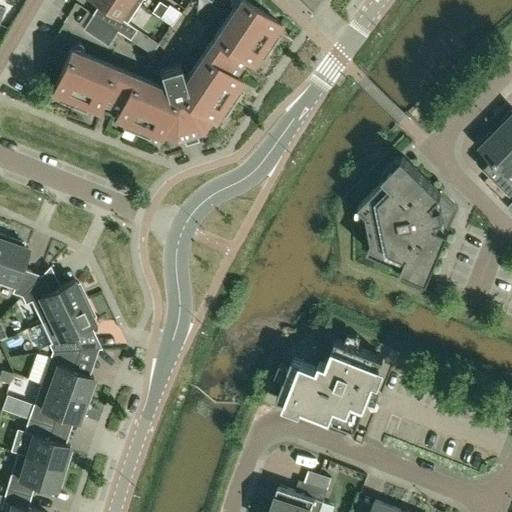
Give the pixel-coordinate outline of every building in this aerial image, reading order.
[(194,135),(195,141),(198,140),(196,134),(203,132),(212,119),(215,121),(220,113),(225,116),(242,91),(237,88),(242,80),(235,75),(245,59),(253,64),(259,56),(263,60),(280,35),(275,31),(281,23),(246,0),(238,0),(185,81),(180,65),(160,71),(164,86),(71,47),(52,91),(61,95),(59,101),(86,112),(89,107),(98,110),(101,102),(119,109),(115,118),(124,122),(122,127),(149,139),(152,133),(161,137),(162,134),(176,140),(194,135)] [(139,3),(133,0),(94,0),(115,14),(108,24),(111,26),(130,38),(137,28),(127,21),(139,3)] [(167,5),(159,0),(152,11),(159,16),(171,24),(180,11),(168,3),(167,5)] [(111,26),(108,24),(93,14),(84,28),(102,40),(111,26)] [(147,37),(141,45),(151,52),(157,44),(147,37)] [(499,128),(511,141),(511,110),(502,120),(504,123),(499,128)] [(511,141),(499,128),(493,134),(490,131),(480,142),(483,144),(481,146),(498,163),(488,173),(510,195),(511,192),(511,141)] [(359,204),(361,207),(362,207),(364,204),(369,210),(372,223),(369,223),(370,227),(373,226),(375,239),(372,246),(369,245),(368,249),(403,263),(401,267),(405,268),(406,265),(429,275),(457,207),(406,156),(388,174),(386,172),(383,174),(385,177),(359,204)] [(21,295),(41,274),(21,267),(28,247),(22,245),(23,242),(7,236),(0,255),(0,282),(13,287),(12,292),(21,295)] [(45,270),(41,274),(21,295),(25,303),(31,300),(41,321),(86,299),(79,283),(76,285),(73,279),(54,289),(45,270)] [(49,343),(52,350),(79,349),(71,333),(93,322),(91,317),(94,315),(86,299),(41,321),(51,342),(49,343)] [(292,357),(277,396),(356,427),(384,356),(336,338),(327,362),(320,360),(317,366),(292,357)] [(35,341),(25,367),(38,372),(48,346),(35,341)] [(79,349),(52,350),(40,382),(87,399),(93,382),(90,381),(92,376),(72,368),(79,349)] [(0,379),(10,382),(13,373),(1,369),(0,371),(0,379)] [(87,399),(40,382),(28,418),(51,425),(56,413),(76,420),(78,414),(81,416),(87,399)] [(51,425),(28,418),(24,430),(33,433),(26,454),(26,455),(64,467),(70,450),(66,449),(68,444),(47,437),(51,425)] [(26,455),(26,454),(17,451),(6,487),(29,494),(33,482),(54,489),(55,483),(59,484),(64,467),(26,455)] [(305,481),(327,488),(331,477),(309,469),(305,481)] [(305,481),(301,492),(278,484),(270,509),(278,511),(319,511),(327,488),(305,481)] [(29,494),(6,487),(2,500),(7,502),(3,511),(46,511),(47,511),(26,506),(29,494)] [(394,511),(396,507),(375,499),(370,511),(394,511)]
